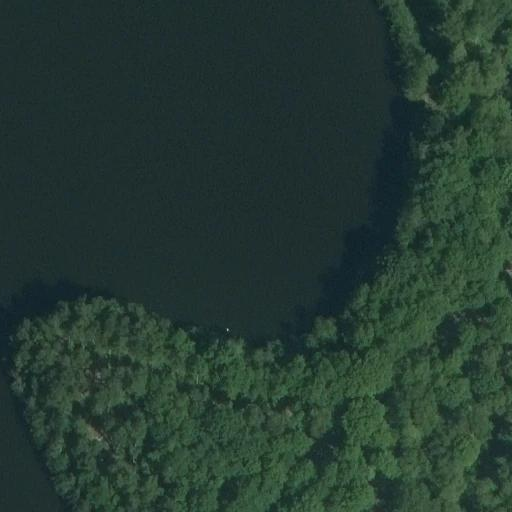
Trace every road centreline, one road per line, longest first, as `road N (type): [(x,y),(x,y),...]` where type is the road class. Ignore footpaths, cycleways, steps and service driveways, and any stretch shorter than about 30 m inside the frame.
road 1 (track): [(273,511),(511,267)]
road 2 (track): [(511,265),(413,0)]
